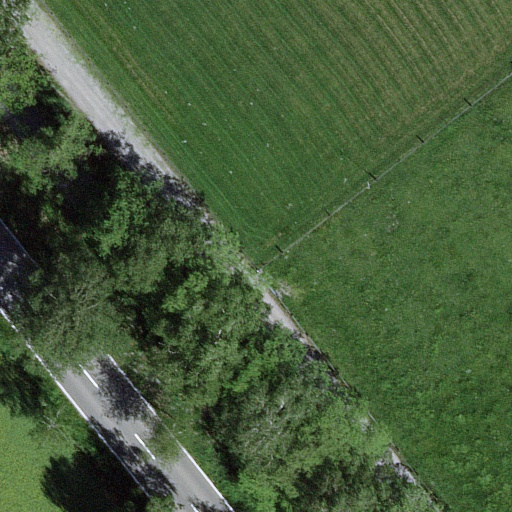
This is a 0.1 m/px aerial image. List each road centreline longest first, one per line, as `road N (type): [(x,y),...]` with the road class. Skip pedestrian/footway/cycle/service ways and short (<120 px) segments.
road 1 (track): [(425,511),(13,0)]
road 2 (secondary): [(196,511),(0,265)]
